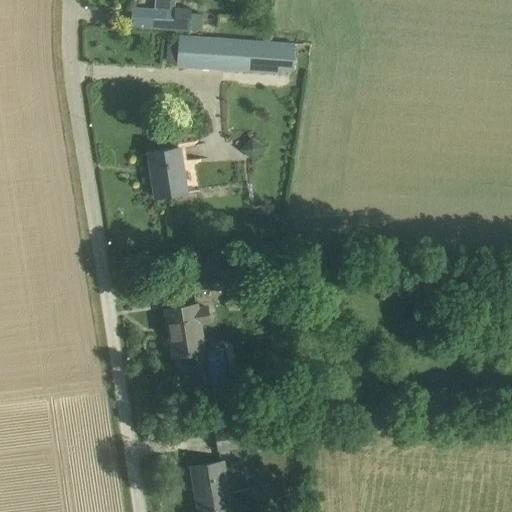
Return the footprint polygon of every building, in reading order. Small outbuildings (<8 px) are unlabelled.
[(175,0),(155,0),(152,28),(191,30),(192,7),(175,6),(175,0)] [(295,42),(179,35),(177,65),(280,71),(281,68),(294,68),(295,42)] [(266,146),(252,136),(243,149),(256,159),(266,146)] [(181,147),(149,151),(157,196),(188,192),(181,147)] [(194,291),(243,282),(237,251),(188,260),(194,291)] [(204,351),(197,304),(167,308),(174,355),(175,355),(177,364),(182,370),(200,368),(204,358),(203,351),(204,351)] [(219,450),(258,443),(255,423),(215,430),(219,450)] [(200,511),(232,507),(225,460),(192,465),(200,511)]
